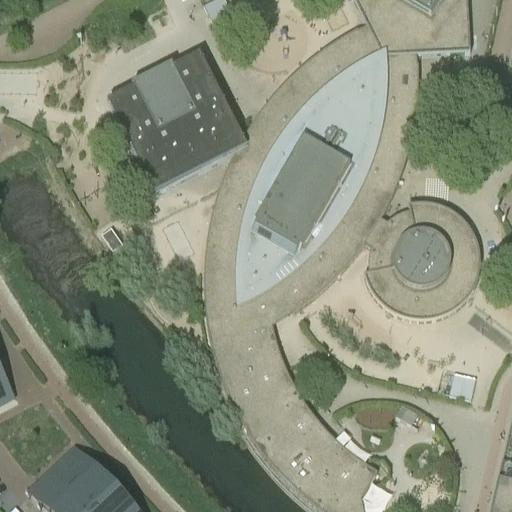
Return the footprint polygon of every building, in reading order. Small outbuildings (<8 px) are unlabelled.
[(273,337),(271,332),(290,320),(293,319),(295,317),(299,314),(305,310),(311,305),(321,296),(326,292),(333,286),(340,279),(343,275),(347,270),(355,261),(358,257),(364,249),(369,253),(369,256),(368,259),(368,262),(367,265),(367,268),(367,271),(367,274),(367,279),(363,280),(372,302),(375,305),(377,307),(380,310),(383,313),(387,317),(391,319),(396,321),(398,322),(403,324),(408,326),(412,326),(418,327),(420,327),(423,327),(429,326),(435,325),(440,324),(445,321),(449,320),(451,318),(455,316),(459,313),(463,309),(466,305),(467,303),(469,301),(471,299),(472,296),(474,291),(476,286),(478,280),(479,276),(479,272),(479,269),(479,266),(479,263),(479,261),(478,256),(477,252),(476,249),(475,247),(474,245),(473,241),(471,237),(468,234),(465,230),(462,227),(460,225),(457,222),(452,218),(448,216),(444,214),(440,213),(435,211),(428,210),(425,209),(421,209),(418,209),(414,209),(410,210),(407,210),(409,217),(404,217),(398,220),(396,221),(391,224),(389,225),(386,228),(380,224),(387,211),(391,204),(394,197),(397,190),(400,182),(403,173),(406,164),(408,157),(408,155),(410,149),(411,144),(412,137),(414,131),(415,123),(416,115),(417,107),(417,100),(418,92),(418,85),(418,77),(417,69),(416,69),(416,64),(416,60),(469,57),(466,0),(350,0),(366,30),(357,34),(351,37),(345,41),(340,44),(328,51),(323,55),(312,63),(302,72),(296,76),(292,81),(282,90),(277,95),(273,100),(269,105),(260,116),(256,121),(249,133),(245,138),(242,144),(199,60),(173,74),(171,70),(131,91),(133,94),(106,107),(153,200),(234,159),(231,165),(228,171),(225,177),(223,183),(220,190),(218,196),(216,202),(214,209),(212,215),(211,222),(209,229),(208,235),(207,242),(206,248),(205,255),(204,262),(204,269),(203,275),(203,282),(203,289),(203,296),(203,302),(204,309),(204,316),(205,322),(206,329),(207,336),(208,342),(210,349),(211,356),(213,362),(215,369),(217,375),(219,381),(221,388),(224,394),(227,400),(229,406),(232,412),(235,418),(238,424),(242,430),(245,436),(249,442),(253,447),(256,453),(260,458),(265,464),(269,469),(273,474),(278,479),(282,484),(287,489),(292,493),(297,498),(307,507),(312,511),(313,511),(362,511),(361,504),(376,477),(353,461),(340,451),(334,445),(328,439),(324,435),(319,430),(314,423),(307,414),(304,410),(301,405),(296,396),(292,389),(288,381),(285,374),(282,367),(280,360),(277,351),(274,342),(273,337)] [(207,7),(212,25),(223,22),(218,4),(207,7)] [(468,404),(473,382),(451,377),(446,399),(468,404)] [(0,408),(10,403),(0,383),(0,408)] [(511,511),(511,422),(491,511),(511,511)] [(45,511),(125,511),(73,456),(31,496),(45,511)]
